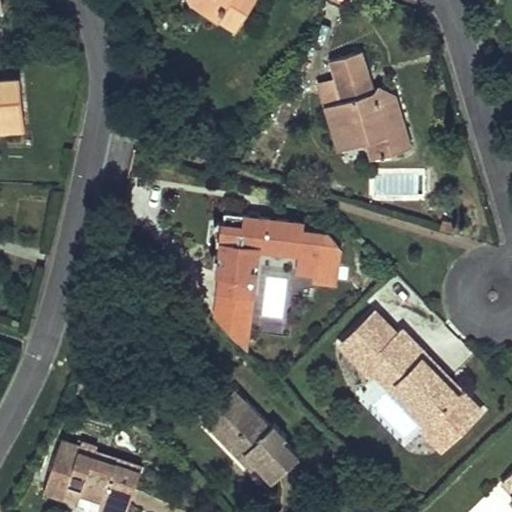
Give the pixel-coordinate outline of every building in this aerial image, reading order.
[(192,0),(195,4),(220,19),(228,7),(245,17),(254,0),(192,0)] [(228,7),(220,19),(237,29),(245,17),(228,7)] [(362,50),(332,59),(339,84),(349,81),(353,97),(326,105),(338,149),(366,141),(370,157),(402,148),(394,115),(402,112),(397,94),(380,99),(377,88),(371,95),(364,90),(371,81),(362,50)] [(0,120),(23,118),(19,76),(0,77),(0,120)] [(402,112),(394,115),(402,148),(410,146),(402,112)] [(23,118),(0,120),(0,129),(23,127),(23,118)] [(264,212),(246,210),(245,220),(262,222),(264,212)] [(245,220),(225,218),(220,267),(222,268),(220,286),(250,290),(252,271),(257,272),(260,242),(303,247),(301,265),(319,267),(324,226),(303,224),(303,216),(264,212),(262,222),(245,220)] [(404,334),(382,311),(357,334),(359,336),(349,345),(362,360),(372,350),(437,419),(430,426),(427,429),(446,450),(486,412),(455,379),(452,383),(429,359),(433,355),(409,330),(404,334)] [(372,350),(362,360),(378,377),(381,374),(430,426),(437,419),(372,350)] [(433,355),(429,359),(452,383),(455,379),(433,355)] [(298,453),(236,390),(205,420),(253,469),(258,464),(272,479),(298,453)] [(80,442),(78,447),(116,459),(118,453),(96,446),(98,440),(82,435),(80,442)] [(63,436),(46,488),(63,494),(66,490),(80,494),(84,482),(106,489),(103,498),(128,506),(143,461),(118,453),(116,459),(78,447),(80,442),(63,436)] [(103,498),(100,506),(117,511),(126,511),(128,506),(103,498)]
